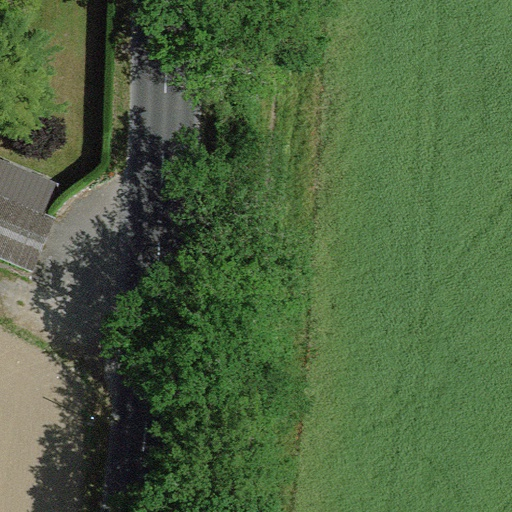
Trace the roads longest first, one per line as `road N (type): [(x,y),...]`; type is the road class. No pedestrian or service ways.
road 1 (secondary): [(169,0),(159,272),(136,511)]
road 2 (track): [(150,378),(0,296)]
